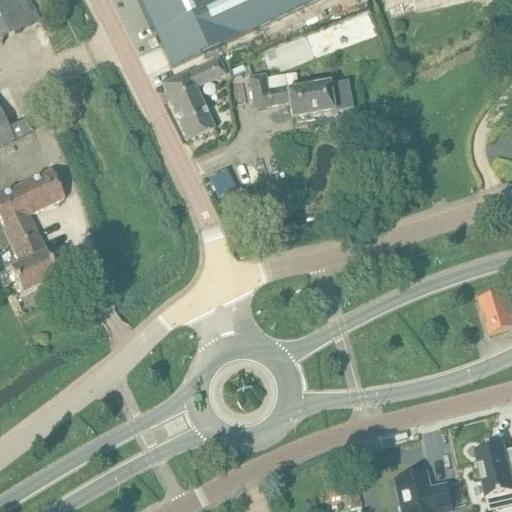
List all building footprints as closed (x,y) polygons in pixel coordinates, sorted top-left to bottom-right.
[(0,0),(0,41),(21,31),(39,22),(28,0),(0,0)] [(138,0),(171,70),(322,0),(138,0)] [(328,28),(269,54),(279,80),(346,51),(335,26),(328,28)] [(181,80),(162,88),(187,144),(214,132),(196,91),(225,76),(217,61),(181,80)] [(333,115),(328,87),(287,94),(286,90),(267,94),(264,78),(249,81),(254,112),(289,106),(292,122),(333,115)] [(7,126),(0,113),(0,149),(27,137),(21,125),(9,131),(7,126)] [(8,271),(21,298),(57,281),(46,257),(46,256),(29,219),(64,202),(50,174),(0,198),(0,225),(18,266),(8,271)] [(492,297),(477,302),(488,338),(502,333),(511,330),(511,313),(506,293),(492,297)] [(504,448),(475,454),(487,511),(500,511),(511,509),(511,451),(505,453),(504,448)] [(425,478),(395,484),(401,511),(450,511),(446,489),(428,493),(425,478)] [(346,488),(350,511),(361,510),(357,486),(346,488)] [(328,492),(330,500),(345,497),(343,488),(328,492)]
